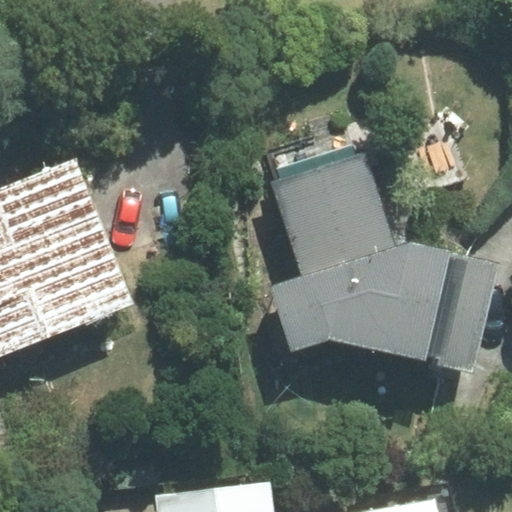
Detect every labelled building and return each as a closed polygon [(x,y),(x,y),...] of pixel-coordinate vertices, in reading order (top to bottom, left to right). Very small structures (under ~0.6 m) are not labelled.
[(0,351),(136,297),(78,151),(0,182),(0,351)] [(427,361),(451,250),(391,237),(363,151),(272,180),(302,273),(277,281),(296,337),(322,329),(320,338),(427,361)] [(0,452),(17,446),(0,400),(0,452)] [(275,511),(272,479),(155,492),(157,511),(275,511)] [(440,511),(439,500),(373,511),(440,511)]
